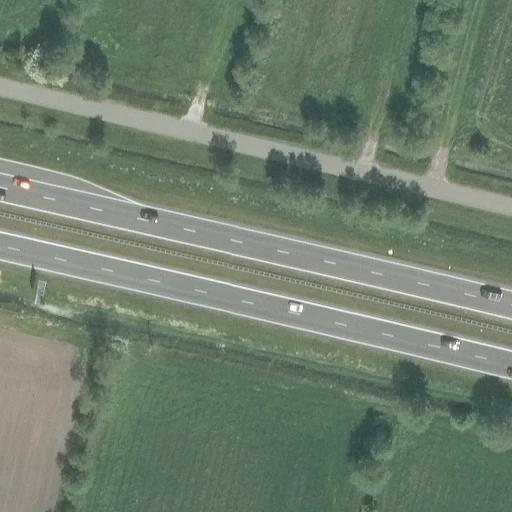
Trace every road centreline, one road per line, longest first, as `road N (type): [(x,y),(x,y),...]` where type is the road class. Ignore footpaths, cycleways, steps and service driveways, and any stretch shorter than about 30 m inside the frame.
road 1 (unclassified): [(511,208),(0,88)]
road 2 (trunk): [(0,247),(511,366)]
road 3 (trunk): [(511,305),(0,188)]
